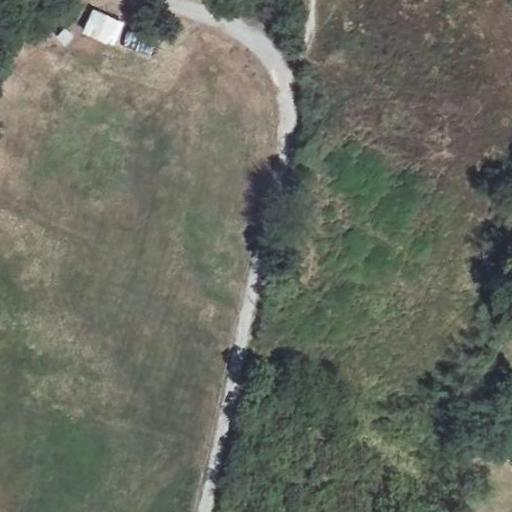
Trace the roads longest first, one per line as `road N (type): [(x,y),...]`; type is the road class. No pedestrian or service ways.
road 1 (track): [(283,79),(285,143),(203,511)]
road 2 (track): [(159,0),(247,33),(283,79)]
